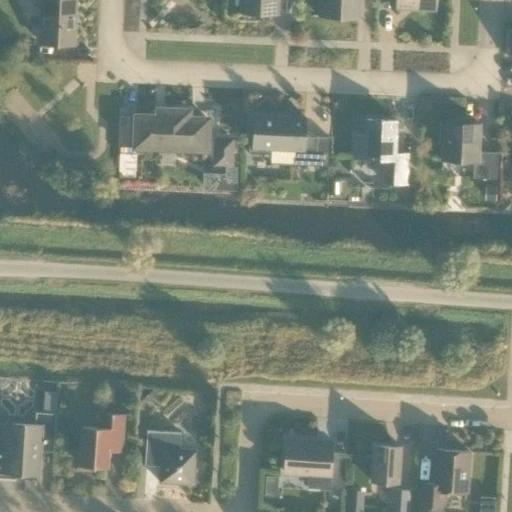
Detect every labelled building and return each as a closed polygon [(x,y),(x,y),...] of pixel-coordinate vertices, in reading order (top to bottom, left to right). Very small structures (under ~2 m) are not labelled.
[(42,0),(41,43),(73,44),(74,0),(42,0)] [(243,0),(243,13),(275,14),(275,0),(243,0)] [(358,0),(319,0),(318,16),(358,18),(358,0)] [(395,0),(395,7),(435,9),(435,0),(395,0)] [(135,147),(206,150),(208,119),(188,118),(188,111),(185,111),(183,108),(173,108),(171,110),(167,110),(167,117),(136,116),(135,147)] [(294,159),(316,160),(317,136),(304,136),(305,117),(254,114),(253,134),(249,134),(248,153),(271,154),(271,149),(294,150),(294,159)] [(384,183),(406,183),(407,154),(394,154),(395,120),(367,119),(366,135),(355,134),(354,158),(385,159),(384,183)] [(496,178),(497,152),(479,151),(480,124),(440,122),(440,141),(442,141),(441,160),(473,161),(472,177),(496,178)] [(233,137),(213,137),(213,165),(233,165),(233,137)] [(328,194),(340,194),(340,181),(328,181),(328,194)] [(485,200),(496,200),(497,187),(486,186),(485,200)] [(140,400),(152,401),(154,389),(141,388),(140,400)] [(40,440),(54,441),(56,413),(36,412),(35,426),(7,424),(5,453),(0,452),(0,470),(37,473),(40,440)] [(108,442),(122,443),(124,414),(100,413),(99,427),(82,426),(81,451),(77,450),(76,467),(93,469),(93,465),(106,466),(108,442)] [(181,432),(147,430),(145,456),(161,457),(159,482),(187,484),(190,487),(197,481),(194,477),(196,450),(179,448),(181,432)] [(330,442),(287,439),(285,472),(309,474),(308,486),(343,488),(346,454),(330,453),(330,442)] [(400,446),(374,445),(371,481),(398,482),(400,446)] [(449,491),(466,492),(469,451),(437,449),(434,483),(420,482),(418,507),(444,509),(445,495),(449,491)] [(389,511),(408,511),(410,489),(391,488),(389,511)]
